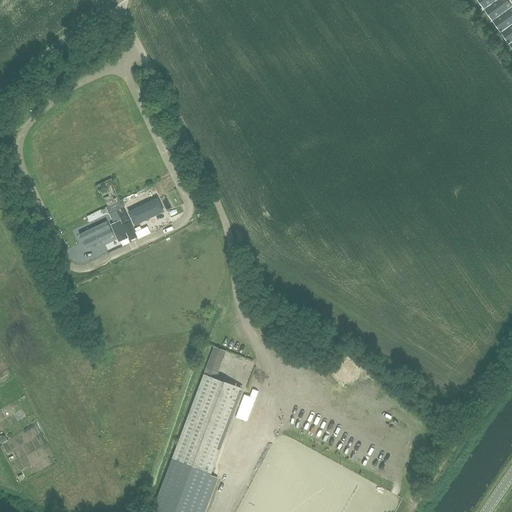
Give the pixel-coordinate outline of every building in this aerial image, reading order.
[(511,0),(474,0),(480,4),(483,2),(480,6),(511,53),(511,0)] [(70,113),(74,118),(79,114),(75,109),(70,113)] [(63,135),(37,143),(42,158),(86,145),(84,138),(73,141),(69,128),(62,130),(63,135)] [(23,150),(26,158),(33,156),(30,147),(23,150)] [(109,215),(116,211),(123,224),(122,225),(119,219),(110,224),(118,242),(128,238),(126,233),(132,230),(128,222),(130,221),(123,208),(124,207),(121,201),(120,202),(113,187),(114,186),(111,180),(96,187),(99,193),(100,193),(107,207),(106,208),(109,215)] [(157,198),(127,212),(133,225),(163,211),(157,198)] [(105,220),(78,233),(85,247),(112,234),(105,220)] [(107,247),(116,242),(114,237),(104,243),(107,247)] [(151,511),(205,511),(218,478),(210,476),(243,389),(215,380),(226,352),(213,347),(151,511)]
